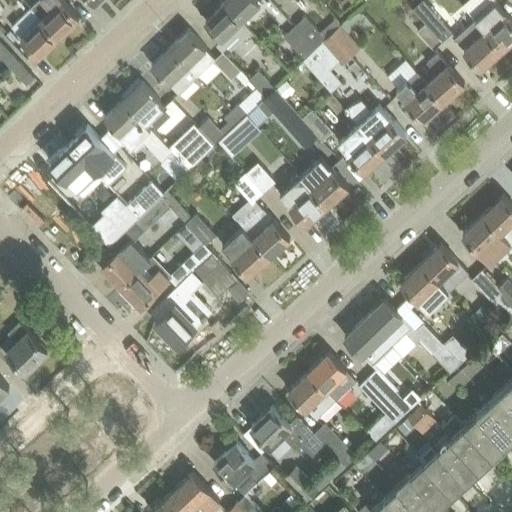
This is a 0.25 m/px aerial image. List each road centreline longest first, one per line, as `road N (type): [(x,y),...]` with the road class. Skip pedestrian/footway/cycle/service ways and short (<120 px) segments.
road 1 (residential): [(181,415),(511,123)]
road 2 (residential): [(0,151),(158,0)]
road 3 (residential): [(114,345),(0,224)]
road 4 (residential): [(0,453),(114,345)]
road 5 (residential): [(74,511),(181,415)]
